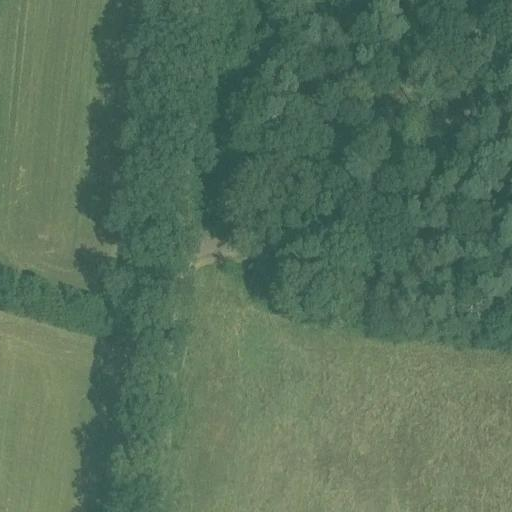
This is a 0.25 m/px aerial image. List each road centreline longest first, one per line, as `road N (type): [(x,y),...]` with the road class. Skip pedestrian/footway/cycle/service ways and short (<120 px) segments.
road 1 (tertiary): [(155,511),(198,0)]
road 2 (track): [(511,238),(400,244),(311,276),(272,268),(220,238),(178,234)]
